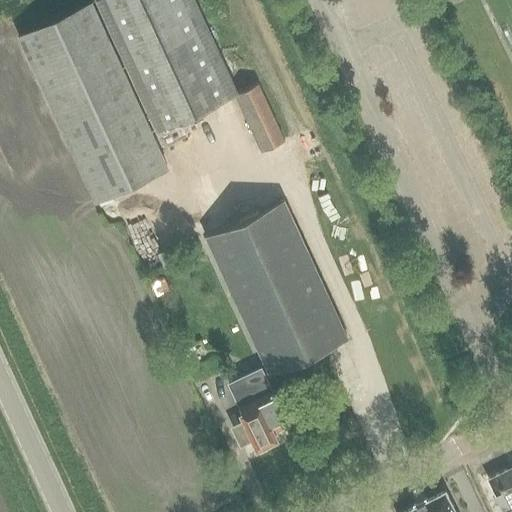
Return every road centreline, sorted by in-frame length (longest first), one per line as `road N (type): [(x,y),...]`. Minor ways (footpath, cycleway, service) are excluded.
road 1 (tertiary): [(341,511),(511,416)]
road 2 (tertiary): [(63,511),(0,377)]
